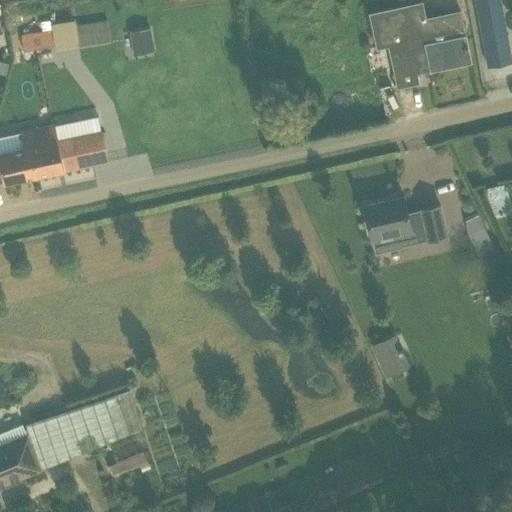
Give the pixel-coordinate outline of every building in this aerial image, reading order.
[(474,0),(488,66),(511,62),(499,0),(474,0)] [(398,86),(415,82),(418,81),(414,63),(428,60),(430,68),(469,59),(470,61),(471,61),(466,34),(465,34),(460,11),(425,18),(422,1),(370,12),(377,47),(389,44),(398,86)] [(107,20),(76,25),(79,44),(110,39),(107,20)] [(154,50),(150,27),(129,31),(133,53),(154,50)] [(52,29),(21,34),(23,49),(55,44),(52,29)] [(58,141),(31,146),(38,175),(64,170),(94,163),(108,160),(102,131),(98,115),(54,125),(58,140),(58,141)] [(26,146),(0,151),(0,164),(4,182),(38,175),(31,146),(58,141),(58,140),(54,125),(23,132),(26,146)] [(404,195),(364,204),(371,238),(375,253),(404,246),(404,244),(401,231),(412,228),(411,228),(425,225),(429,239),(447,235),(440,204),(421,208),(422,210),(408,213),(404,195)] [(484,226),(468,233),(478,254),(494,246),(484,226)] [(400,369),(386,338),(371,345),(386,376),(400,369)] [(41,468),(142,428),(129,389),(23,425),(41,468)] [(0,484),(41,468),(23,425),(22,424),(0,432),(0,484)] [(143,450),(107,465),(111,474),(139,462),(146,459),(143,450)]
